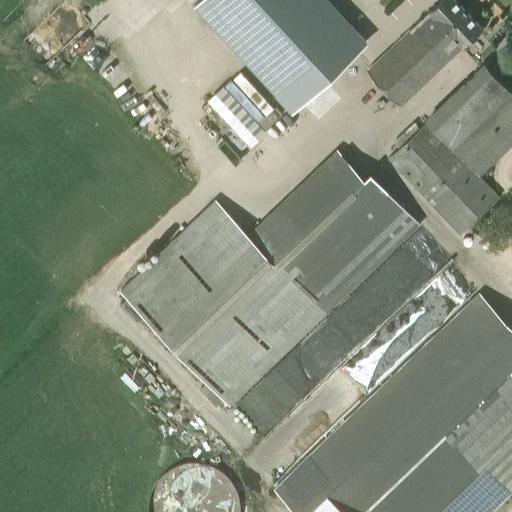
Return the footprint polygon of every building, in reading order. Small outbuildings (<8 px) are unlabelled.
[(274,92),(349,24),(327,0),(194,0),(193,2),(274,92)] [(401,105),(481,28),(454,0),(439,0),(367,70),(401,105)] [(66,60),(97,37),(91,28),(59,51),(66,60)] [(511,143),(511,93),(509,91),(491,71),(495,67),(489,61),(386,159),(459,236),(498,199),(477,177),(511,143)] [(225,85),(240,100),(226,115),(245,133),(274,102),(240,70),(225,85)] [(327,79),(250,147),(268,167),(345,99),(327,79)] [(231,405),(421,224),(373,172),(365,179),(338,151),(250,235),(215,198),(121,288),(231,405)] [(489,511),(511,490),(511,326),(480,293),(283,480),(313,511),(489,511)] [(178,479),(165,482),(169,504),(177,504),(183,511),(225,511),(227,511),(228,511),(236,504),(220,502),(217,487),(216,487),(213,474),(204,464),(196,463),(175,468),(178,479)]
